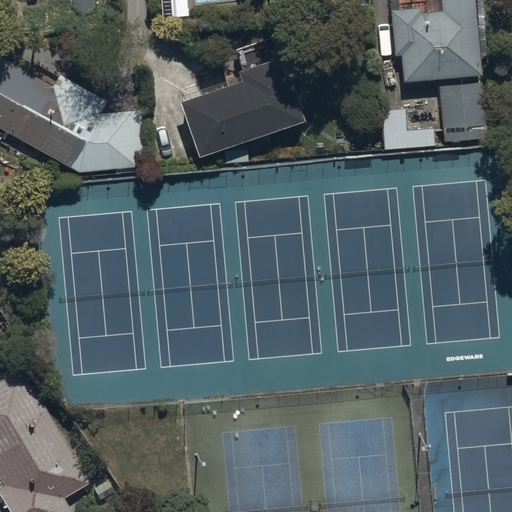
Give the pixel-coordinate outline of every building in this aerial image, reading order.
[(188,0),(160,0),(161,11),(189,10),(188,0)] [(421,0),(418,0),(391,2),(395,50),(404,49),(406,74),(483,67),(477,0),(443,0),(444,4),(422,6),(421,0)] [(284,45),(239,61),(242,71),(181,93),(200,147),(307,110),(284,45)] [(0,49),(0,119),(80,166),(146,162),(143,106),(101,108),(108,96),(61,69),(54,81),(0,49)] [(439,81),(444,136),(488,132),(483,77),(439,81)] [(382,105),(383,144),(437,141),(436,123),(408,125),(407,104),(382,105)] [(0,465),(8,478),(0,482),(0,488),(14,511),(75,511),(77,511),(65,492),(91,476),(18,358),(0,369),(0,465)]
